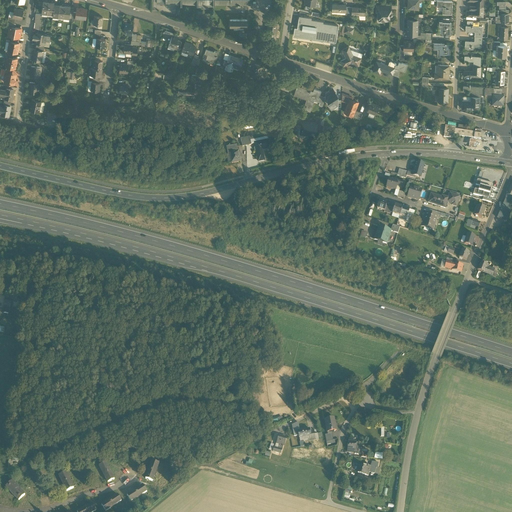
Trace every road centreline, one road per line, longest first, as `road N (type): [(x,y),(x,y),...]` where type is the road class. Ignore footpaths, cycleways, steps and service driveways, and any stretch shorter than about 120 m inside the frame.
road 1 (motorway): [(511,351),(111,226),(0,200)]
road 2 (motorway): [(36,220),(197,262),(511,363)]
road 3 (secondary): [(0,165),(156,198),(386,153)]
road 4 (residential): [(511,168),(416,413),(399,511)]
road 5 (track): [(326,504),(149,451),(46,414),(17,393)]
road 6 (residential): [(281,61),(453,116)]
road 7 (residential): [(116,6),(281,61)]
road 8 (residential): [(340,397),(201,467)]
road 9 (residential): [(355,511),(326,504),(354,409)]
